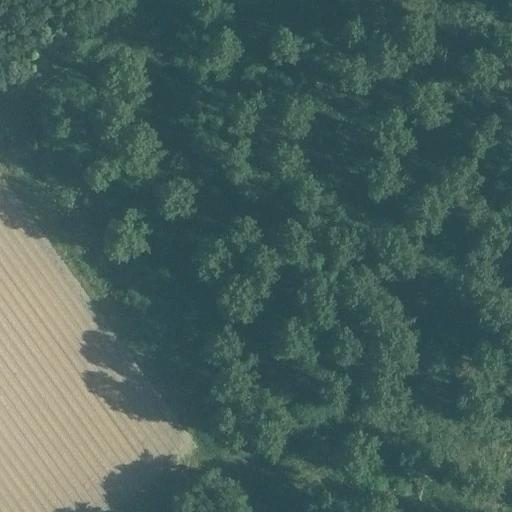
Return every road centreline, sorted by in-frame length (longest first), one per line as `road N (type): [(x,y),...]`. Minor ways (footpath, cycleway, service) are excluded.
road 1 (track): [(0,166),(246,511)]
road 2 (track): [(0,116),(159,0)]
